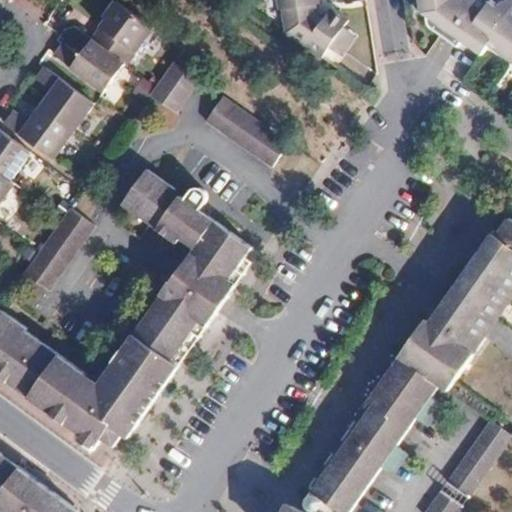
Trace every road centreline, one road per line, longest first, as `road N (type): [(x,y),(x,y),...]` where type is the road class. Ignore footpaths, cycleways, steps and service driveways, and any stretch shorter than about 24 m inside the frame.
road 1 (residential): [(130,317),(105,355),(52,314),(153,145),(180,140),(346,242)]
road 2 (residential): [(346,242),(187,511)]
road 3 (residential): [(389,169),(400,56),(389,0)]
road 4 (tertiary): [(0,415),(141,511)]
road 5 (unknown): [(393,120),(477,0)]
